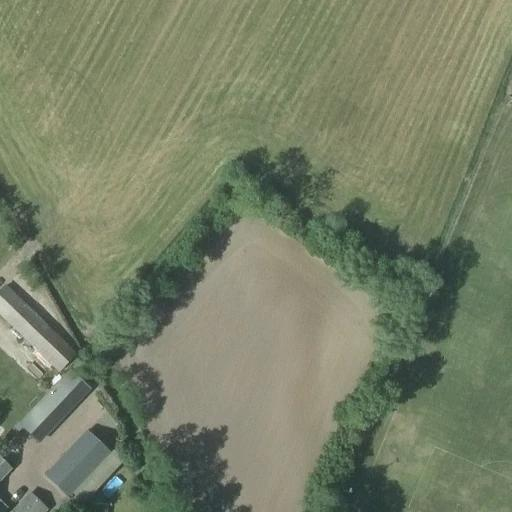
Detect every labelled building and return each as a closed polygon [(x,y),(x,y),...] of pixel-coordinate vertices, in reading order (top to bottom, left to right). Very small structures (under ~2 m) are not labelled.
[(4,287),(0,291),(0,315),(58,372),(75,354),(22,304),(6,288),(4,287)] [(73,370),(21,425),(29,433),(39,443),(91,386),(73,370)] [(85,433),(45,476),(68,498),(109,455),(85,433)] [(122,460),(112,451),(109,455),(68,498),(78,507),(81,503),(122,460)] [(0,460),(0,511),(3,511),(5,510),(0,505),(0,480),(10,470),(0,460)] [(55,511),(39,496),(22,511),(55,511)]
